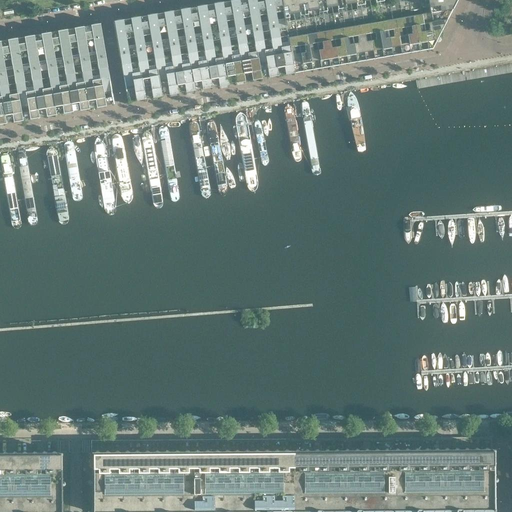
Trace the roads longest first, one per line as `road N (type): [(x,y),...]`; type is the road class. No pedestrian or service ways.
road 1 (unclassified): [(0,434),(503,430)]
road 2 (residential): [(466,54),(121,114)]
road 3 (residential): [(121,114),(0,136)]
